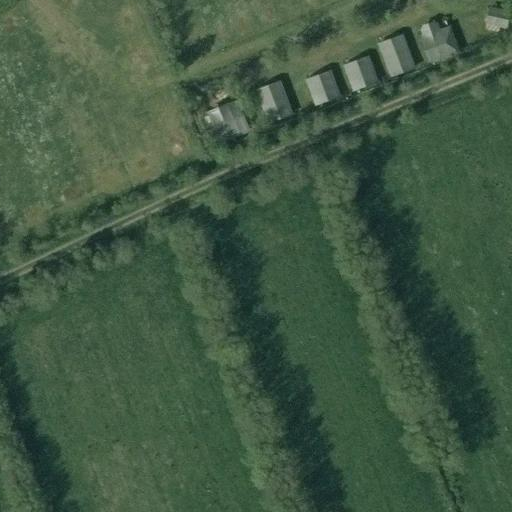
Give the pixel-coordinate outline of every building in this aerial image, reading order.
[(505,29),(508,12),(488,8),(485,25),(505,29)] [(439,29),(436,23),(417,30),(430,65),(460,53),(449,25),(439,29)] [(415,69),(402,34),(377,44),(390,79),(415,69)] [(377,84),(367,57),(341,66),(351,93),(377,84)] [(340,98),(330,71),(304,80),(314,107),(340,98)] [(293,116),(280,81),(255,90),(268,125),(293,116)] [(250,133),(238,101),(207,113),(220,145),(250,133)]
